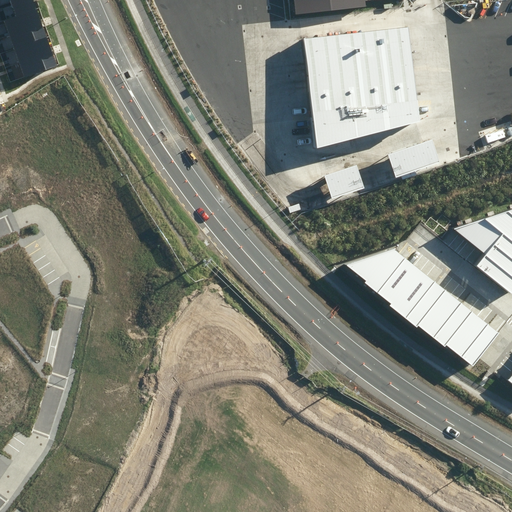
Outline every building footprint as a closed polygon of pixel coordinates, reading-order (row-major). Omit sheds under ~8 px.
[(31,0),(11,0),(16,13),(4,17),(23,71),(52,61),(31,0)] [(292,0),(294,14),(365,6),(364,0),(292,0)] [(409,26),(304,39),(318,149),(420,122),(409,26)] [(433,139),(389,155),(396,175),(440,160),(433,139)] [(357,165),(324,175),(332,199),(364,188),(357,165)] [(0,285),(53,307),(76,254),(51,244),(42,266),(8,252),(0,271),(0,285)] [(194,256),(193,256),(192,257),(191,258),(190,259),(189,260),(188,261),(188,262),(188,264),(188,265),(189,266),(190,267),(190,269),(191,269),(193,270),(194,271),(195,271),(197,271),(198,271),(199,270),(200,269),(201,269),(202,268),(203,266),(203,265),(204,264),(204,263),(203,261),(203,260),(202,259),(202,258),(201,257),(199,256),(198,256),(197,255),(195,255),(194,256)] [(172,304),(187,284),(171,272),(156,292),(172,304)] [(132,281),(84,348),(103,362),(90,381),(100,388),(162,303),(132,281)] [(175,315),(161,345),(213,369),(226,339),(175,315)] [(206,383),(185,374),(179,387),(200,396),(206,383)] [(232,381),(226,393),(249,404),(255,391),(232,381)] [(225,413),(199,403),(188,430),(234,448),(248,412),(229,404),(225,413)] [(210,492),(219,475),(187,459),(165,502),(186,511),(191,511),(203,489),(210,492)] [(145,481),(128,474),(122,488),(139,495),(145,481)] [(157,511),(124,498),(118,511),(157,511)]
